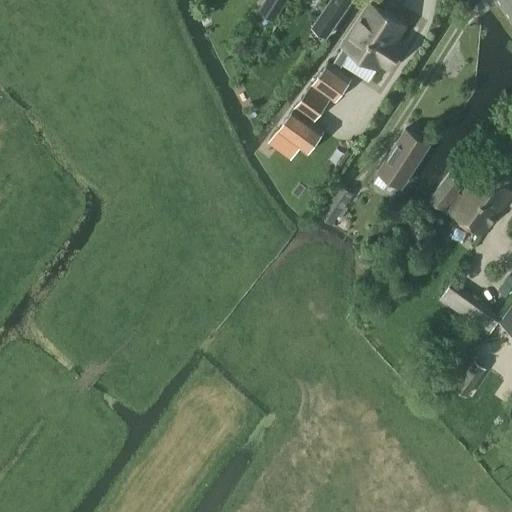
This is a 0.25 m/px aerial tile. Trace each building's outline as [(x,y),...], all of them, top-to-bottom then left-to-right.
[(265,0),(260,8),(275,18),(286,0),(265,0)] [(330,0),(313,26),(328,35),(351,0),(330,0)] [(341,49),(353,57),(356,52),(378,66),(381,61),(390,66),(404,44),(395,39),(405,24),(371,2),(341,49)] [(354,79),(330,61),(278,131),(309,155),(326,131),(315,123),(333,99),(337,102),(354,79)] [(405,129),(378,170),(402,185),(429,144),(405,129)] [(452,206),(449,210),(483,234),(511,194),(511,189),(482,167),(462,195),(457,191),(462,183),(449,174),(432,197),(445,207),(448,203),(452,206)] [(320,216),(332,224),(356,188),(345,180),(320,216)] [(502,316),(454,281),(441,299),(490,333),(502,316)] [(511,306),(502,321),(511,327),(511,306)] [(455,389),(465,396),(483,369),(473,362),(455,389)]
